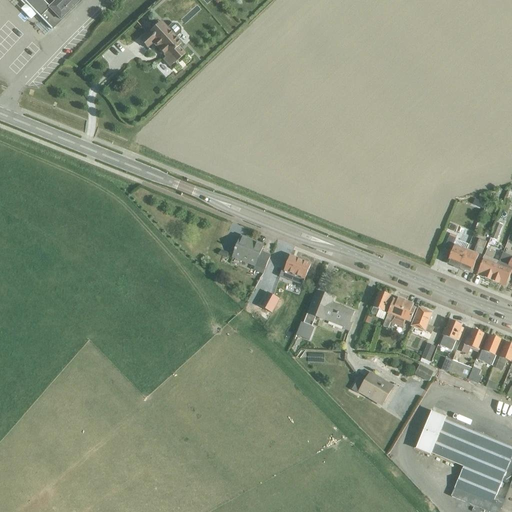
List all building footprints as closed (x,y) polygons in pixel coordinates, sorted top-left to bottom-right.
[(22,0),(51,29),(81,0),(22,0)] [(158,23),(139,41),(146,49),(152,44),(165,57),(162,60),(169,67),(173,63),(174,64),(185,54),(178,47),(181,44),(174,37),(179,33),(179,31),(179,28),(176,25),(174,25),(171,25),(167,29),(165,31),(158,23)] [(503,226),(498,224),(492,239),(497,241),(503,226)] [(449,237),(444,249),(452,252),(447,263),(454,266),(453,268),(459,270),(467,250),(469,245),(455,240),(456,237),(450,234),(449,237)] [(241,236),(232,258),(255,267),(253,271),(255,271),(263,274),(270,256),(262,252),(261,252),(263,246),(251,241),(251,240),(241,236)] [(467,250),(459,270),(464,272),(465,270),(472,273),(476,262),(478,263),(486,242),(479,239),(473,253),(467,250)] [(491,281),(498,263),(491,261),(495,253),(487,250),(477,276),(484,279),(485,280),(489,282),(490,281),(491,281)] [(511,274),(511,258),(502,254),(501,258),(498,263),(491,281),(492,282),(492,283),(496,285),(498,284),(505,287),(511,274)] [(284,264),(279,277),(302,286),(310,265),(290,257),(287,265),(284,264)] [(333,299),(316,292),(304,324),(312,327),(316,317),(343,327),(343,328),(350,330),(353,323),(350,322),(354,312),(332,303),(333,299)] [(383,320),(386,313),(384,312),(391,296),(379,292),(371,313),(377,316),(376,318),(383,320)] [(267,293),(259,307),(271,314),(279,300),(267,293)] [(396,325),(406,302),(398,299),(397,302),(393,300),(383,327),(388,329),(390,323),(396,325)] [(406,302),(396,325),(403,328),(406,321),(410,323),(416,309),(412,308),(413,305),(406,302)] [(431,335),(434,328),(427,325),(432,314),(426,312),(427,310),(421,308),(420,310),(419,309),(412,327),(431,335)] [(443,336),(439,346),(451,351),(455,341),(456,341),(462,326),(460,325),(461,324),(455,322),(455,323),(450,321),(446,330),(444,329),(442,336),(443,336)] [(301,323),(296,335),(309,340),(314,327),(312,327),(304,324),(301,323)] [(473,330),(470,336),(469,340),(467,339),(461,353),(468,355),(470,348),(478,351),(485,335),(484,335),(484,333),(478,331),(478,332),(473,330)] [(482,351),(478,360),(491,366),(495,356),(496,357),(501,342),(500,341),(500,339),(496,338),(495,339),(489,337),(486,344),(484,344),(482,351)] [(505,343),(496,368),(500,369),(504,360),(511,363),(511,361),(511,344),(510,345),(505,343)] [(435,347),(428,344),(422,359),(429,362),(435,347)] [(448,372),(452,361),(446,359),(441,371),(447,373),(448,372)] [(452,361),(448,372),(468,380),(473,369),(452,361)] [(429,382),(433,373),(419,365),(415,374),(429,382)] [(382,406),(393,387),(370,373),(365,382),(359,378),(352,390),(358,394),(359,392),(382,406)] [(471,374),(468,380),(475,383),(478,384),(481,378),(477,376),(471,374)] [(498,385),(489,380),(486,387),(495,392),(498,385)] [(431,412),(415,449),(430,456),(431,454),(463,467),(454,489),(451,497),(487,511),(511,511),(511,447),(445,420),(446,418),(431,412)]
